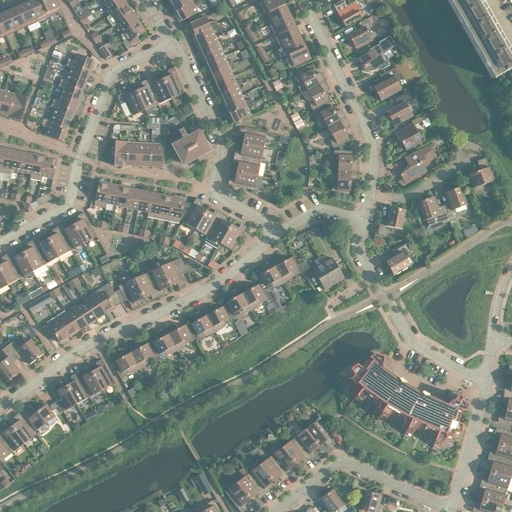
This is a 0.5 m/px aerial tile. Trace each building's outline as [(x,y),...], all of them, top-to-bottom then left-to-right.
[(33,0),(29,2),(37,21),(48,16),(41,0),(33,0)] [(54,0),(41,0),(48,16),(60,11),(54,0)] [(110,15),(127,4),(123,0),(113,0),(105,6),(110,15)] [(174,0),(169,3),(173,8),(174,8),(176,11),(196,0),(174,0)] [(194,8),(200,2),(198,0),(196,0),(176,11),(178,15),(177,15),(180,22),(197,13),(194,8)] [(282,0),(264,0),(260,2),(265,13),(285,4),(282,0)] [(343,0),(341,0),(333,5),(344,26),(343,27),(365,15),(366,17),(384,7),(380,0),(374,3),(372,0),(364,0),(365,0),(354,1),(346,5),(343,0)] [(447,0),(492,79),(511,67),(511,56),(479,0),(447,0)] [(37,21),(29,2),(23,5),(18,6),(26,26),(37,21)] [(116,24),(133,13),(127,4),(110,15),(116,24)] [(285,4),(265,13),(270,24),(289,15),(286,9),(285,4)] [(7,12),(16,30),(26,26),(18,6),(13,9),(7,12)] [(16,30),(7,12),(1,15),(0,14),(0,25),(5,35),(16,30)] [(122,33),(138,22),(133,13),(116,24),(122,33)] [(289,15),(270,24),(276,35),(295,26),(292,21),(289,15)] [(194,34),(217,24),(216,21),(208,22),(205,17),(188,25),(191,31),(192,31),(194,34)] [(374,25),(370,17),(357,25),(360,30),(348,37),(356,50),(372,41),(366,30),(374,25)] [(138,22),(122,33),(130,44),(126,46),(126,47),(130,44),(139,42),(137,36),(145,31),(138,22)] [(218,27),(217,24),(194,34),(196,38),(194,39),(197,44),(214,36),(212,32),(218,27)] [(295,26),(276,35),(281,46),(299,37),(296,31),(295,26)] [(248,35),(253,32),(249,27),(245,29),(248,35)] [(65,38),(71,35),(68,30),(63,33),(65,38)] [(390,35),(396,43),(401,40),(395,32),(390,35)] [(217,42),(214,36),(197,44),(200,51),(201,50),(203,54),(224,44),(223,41),(217,42)] [(364,67),(366,72),(368,71),(369,72),(377,67),(381,69),(389,66),(386,60),(384,61),(381,54),(395,45),(395,46),(396,45),(389,36),(378,42),(379,44),(371,48),(371,50),(358,59),(364,67)] [(299,37),(281,46),(286,57),(305,48),(302,43),(299,37)] [(42,48),(48,45),(46,40),(40,43),(42,48)] [(223,57),(221,52),(226,48),(224,44),(203,54),(204,58),(203,58),(206,64),(223,57)] [(112,57),(104,45),(98,48),(105,59),(111,56),(112,57)] [(260,56),(265,53),(261,48),(257,50),(260,56)] [(305,48),(286,57),(291,68),(310,59),(305,48)] [(21,58),(27,55),(24,49),(19,53),(21,58)] [(62,60),(64,55),(56,52),(54,57),(62,60)] [(68,58),(67,62),(89,70),(90,67),(92,67),(94,61),(76,54),(74,59),(68,58)] [(225,61),(223,57),(206,64),(209,71),(210,70),(212,74),(233,64),(232,60),(225,61)] [(67,62),(65,66),(70,69),(68,74),(86,81),(89,75),(87,74),(89,70),(67,62)] [(232,76),(230,71),(235,67),(233,64),(212,74),(213,77),(212,78),(215,84),(232,76)] [(44,74),(50,76),(53,69),(47,66),(44,74)] [(298,95),(299,95),(325,81),(320,73),(314,74),(312,72),(308,66),(293,74),(294,77),(298,82),(298,86),(302,93),(298,95)] [(173,69),(167,71),(169,76),(162,79),(171,98),(184,92),(186,98),(173,67),(172,67),(173,69)] [(400,89),(392,76),(396,74),(393,68),(379,76),(382,81),(373,86),(381,100),(400,89)] [(272,77),(277,74),(273,69),(269,72),(272,77)] [(68,74),(67,79),(60,79),(59,82),(81,91),(82,87),(84,88),(86,81),(68,74)] [(221,93),(242,84),(240,80),(234,81),(232,76),(215,84),(217,90),(219,90),(221,93)] [(157,104),(171,98),(162,79),(155,82),(153,78),(147,80),(157,104)] [(157,104),(147,80),(141,83),(143,87),(136,91),(144,110),(146,115),(151,113),(154,106),(157,104)] [(325,81),(299,95),(302,94),(306,100),(309,103),(311,109),(313,111),(329,103),(325,96),(324,93),(329,89),(325,81)] [(59,82),(58,86),(63,90),(61,95),(79,101),(81,95),(80,94),(81,91),(59,82)] [(242,84),(221,93),(222,97),(221,98),(224,104),(241,96),(239,91),(247,85),(246,82),(242,84)] [(131,116),(144,110),(136,91),(128,94),(126,90),(121,92),(120,90),(119,91),(133,122),(134,122),(131,116)] [(9,115),(15,95),(14,94),(3,91),(0,101),(0,113),(3,114),(5,113),(9,115)] [(394,100),(398,106),(386,112),(394,127),(395,126),(394,126),(413,115),(406,102),(411,99),(407,92),(393,100),(394,100)] [(14,93),(14,94),(15,95),(9,115),(13,116),(13,117),(14,119),(20,121),(27,97),(14,93)] [(53,99),(51,103),(73,111),(75,107),(76,108),(79,101),(61,95),(59,99),(53,99)] [(243,101),(241,96),(224,104),(226,110),(228,109),(229,113),(253,103),(251,99),(243,101)] [(230,117),(233,124),(250,116),(248,111),(258,102),(257,100),(253,103),(229,113),(231,117),(230,117)] [(73,111),(51,103),(50,106),(55,110),(53,115),(71,122),(74,115),(72,114),(73,111)] [(314,114),(318,119),(322,118),(327,127),(345,118),(340,110),(334,111),(332,109),(329,103),(313,111),(314,114)] [(43,119),(42,122),(65,131),(67,127),(69,128),(71,122),(53,115),(51,120),(43,119)] [(345,118),(327,127),(333,137),(330,139),(331,146),(334,148),(349,140),(345,133),(345,130),(349,126),(345,118)] [(65,131),(42,122),(41,125),(47,130),(45,135),(63,142),(66,136),(64,136),(65,131)] [(208,150),(198,132),(195,133),(192,128),(199,124),(198,124),(185,131),(183,128),(180,129),(195,156),(201,154),(208,150)] [(405,150),(422,141),(412,124),(394,134),(397,139),(400,138),(402,141),(401,142),(405,150)] [(242,144),(263,148),(266,134),(272,135),(238,128),(240,129),(239,135),(243,136),(242,144)] [(195,156),(180,129),(178,130),(178,131),(176,133),(174,130),(167,129),(166,145),(173,146),(183,164),(191,160),(190,159),(195,156)] [(121,165),(122,163),(126,164),(127,143),(127,142),(115,141),(114,150),(112,150),(112,156),(114,156),(113,166),(120,166),(121,165)] [(132,165),(138,166),(139,143),(127,143),(126,164),(130,164),(132,165)] [(145,165),(150,165),(151,144),(139,143),(138,166),(144,166),(145,165)] [(432,143),(419,150),(405,158),(410,167),(408,168),(407,167),(401,173),(400,172),(399,173),(400,175),(402,177),(397,182),(402,186),(406,184),(412,180),(414,182),(419,179),(420,176),(426,172),(423,167),(427,164),(435,155),(430,150),(435,147),(432,143)] [(162,167),(163,144),(151,144),(150,165),(154,165),(156,166),(162,167)] [(234,157),(260,162),(263,148),(242,144),(240,151),(235,150),(234,157)] [(0,171),(9,174),(10,170),(13,151),(3,148),(0,162),(0,171)] [(337,172),(357,173),(358,164),(352,162),(351,159),(351,151),(334,150),(333,154),(334,160),(338,161),(337,172)] [(10,170),(20,172),(24,153),(13,151),(10,170)] [(20,172),(30,174),(31,174),(35,155),(24,153),(20,172)] [(35,155),(31,174),(30,174),(29,178),(41,180),(42,176),(41,176),(45,157),(35,155)] [(51,183),(56,160),(45,157),(41,176),(42,176),(52,178),(51,183)] [(257,176),(260,162),(234,157),(233,163),(238,164),(236,172),(257,176)] [(474,192),(480,191),(483,189),(482,184),(493,181),(495,185),(485,158),(477,161),(478,170),(475,172),(468,175),(474,193),(475,193),(474,192)] [(260,191),(254,190),(257,176),(236,172),(234,180),(230,179),(228,185),(227,184),(226,185),(260,192),(260,191)] [(326,192),(332,193),(349,194),(349,187),(351,183),(357,182),(357,173),(337,172),(337,183),(333,184),(331,190),(326,190),(326,192)] [(98,182),(94,201),(93,209),(94,205),(105,207),(106,203),(105,203),(109,184),(98,182)] [(116,205),(120,186),(109,184),(105,203),(106,203),(112,205),(112,208),(113,210),(115,210),(116,205)] [(131,189),(120,186),(116,205),(127,208),(131,189)] [(449,205),(443,207),(448,221),(455,219),(452,210),(469,204),(469,203),(466,204),(460,188),(463,187),(462,186),(445,193),(449,205)] [(131,189),(127,208),(137,210),(141,191),(131,189)] [(152,193),(141,191),(137,210),(148,212),(152,193)] [(50,199),(47,194),(50,192),(36,199),(39,206),(54,197),(50,199)] [(152,193),(148,212),(147,216),(157,218),(158,214),(162,195),(152,193)] [(168,221),(169,216),(173,197),(162,195),(158,214),(157,218),(168,221)] [(173,197),(169,216),(168,221),(179,223),(184,200),(173,197)] [(182,222),(195,229),(205,210),(199,207),(201,202),(196,199),(196,198),(196,197),(179,227),(182,222)] [(448,221),(443,207),(437,209),(433,197),(415,203),(415,204),(418,203),(424,219),(421,220),(422,221),(426,219),(428,226),(441,221),(442,223),(448,221)] [(377,233),(384,235),(386,226),(404,229),(401,228),(404,211),(407,211),(389,207),(386,220),(380,219),(377,233)] [(207,236),(220,213),(215,210),(212,214),(205,210),(195,229),(207,236)] [(79,221),(73,225),(83,243),(95,236),(98,242),(99,242),(92,230),(82,212),(83,214),(77,217),(79,221)] [(220,243),(230,225),(224,221),(226,216),(220,213),(207,236),(204,241),(209,244),(211,243),(218,247),(217,248),(217,249),(220,243)] [(322,237),(328,233),(322,222),(316,225),(322,237)] [(70,250),(83,243),(73,225),(66,228),(63,224),(58,227),(70,250)] [(230,256),(233,251),(246,228),(247,226),(246,226),(245,227),(240,224),(237,229),(230,225),(220,243),(232,250),(229,256),(230,256)] [(54,235),(47,239),(58,257),(70,250),(58,227),(52,230),(54,235)] [(298,242),(307,237),(304,232),(295,237),(298,242)] [(45,264),(58,257),(47,239),(40,242),(38,238),(32,241),(45,264)] [(451,248),(456,244),(454,240),(448,244),(451,248)] [(45,264),(32,241),(27,244),(29,249),(22,252),(32,271),(45,264)] [(406,241),(393,249),(396,254),(385,261),(394,277),(395,277),(394,274),(409,265),(410,268),(411,268),(409,265),(413,263),(405,250),(409,247),(406,241)] [(182,251),(185,246),(180,243),(177,248),(182,251)] [(191,249),(185,246),(182,251),(188,254),(191,249)] [(35,276),(32,271),(22,252),(15,256),(13,252),(7,255),(20,278),(24,275),(26,279),(28,279),(35,276)] [(1,258),(4,263),(0,264),(0,272),(7,285),(20,278),(7,255),(1,258)] [(174,261),(171,255),(171,256),(173,261),(160,267),(169,286),(176,283),(178,288),(184,285),(185,287),(185,286),(179,272),(183,270),(183,264),(181,260),(178,259),(174,261)] [(334,263),(331,258),(327,260),(324,255),(314,261),(317,266),(312,269),(315,274),(316,273),(318,277),(317,277),(324,290),(343,279),(336,266),(335,267),(334,263)] [(284,283),(291,278),(293,275),(299,274),(301,272),(303,275),(304,275),(302,271),(293,256),(287,260),(284,260),(279,256),(271,260),(284,283),(286,286),(284,283)] [(92,260),(87,264),(89,269),(95,266),(92,260)] [(219,265),(210,260),(207,265),(214,269),(219,265)] [(256,277),(260,284),(260,283),(265,292),(268,291),(272,287),(276,286),(283,283),(285,286),(286,286),(284,283),(271,260),(263,265),(265,271),(262,273),(256,277)] [(306,277),(312,273),(305,261),(298,264),(302,271),(304,275),(306,277)] [(162,290),(169,286),(160,267),(147,273),(158,297),(164,294),(162,290)] [(152,299),(158,297),(147,273),(134,279),(143,298),(150,295),(152,299)] [(114,292),(121,303),(127,300),(132,310),(133,310),(132,309),(138,306),(136,301),(143,298),(134,279),(118,286),(116,280),(116,281),(120,290),(114,292)] [(251,288),(246,283),(238,287),(253,314),(253,313),(251,310),(258,306),(260,303),(266,301),(267,300),(269,303),(271,302),(265,292),(260,283),(260,284),(254,287),(251,288)] [(121,303),(114,292),(113,293),(107,284),(92,293),(105,313),(114,307),(114,306),(120,302),(121,303)] [(252,314),(253,314),(238,287),(230,292),(232,298),(230,300),(223,304),(224,306),(224,305),(232,319),(235,318),(239,314),(243,314),(251,310),(252,314)] [(92,293),(83,299),(96,319),(105,313),(92,293)] [(77,309),(74,305),(87,325),(96,319),(83,299),(83,300),(85,303),(77,309)] [(30,311),(36,308),(32,302),(27,305),(30,311)] [(280,302),(267,306),(269,312),(282,308),(280,302)] [(74,305),(65,311),(78,331),(87,325),(74,305)] [(215,310),(210,305),(202,309),(215,332),(217,336),(217,335),(215,332),(222,328),(224,325),(230,323),(233,321),(232,319),(224,305),(224,306),(218,309),(215,310)] [(217,336),(215,332),(202,309),(194,314),(196,320),(194,322),(188,325),(187,326),(195,339),(195,340),(196,341),(199,340),(204,336),(207,336),(215,332),(217,336)] [(78,331),(65,311),(56,317),(69,337),(78,331)] [(41,327),(50,340),(48,337),(54,334),(60,343),(69,337),(56,317),(41,327)] [(177,350),(179,354),(178,350),(184,346),(186,343),(193,341),(195,340),(195,339),(187,326),(188,325),(187,324),(180,327),(177,328),(173,323),(165,328),(177,350)] [(177,351),(179,354),(177,350),(165,328),(157,332),(158,338),(156,341),(150,344),(157,358),(158,360),(161,359),(166,354),(170,354),(177,351)] [(7,346),(16,358),(21,354),(29,364),(44,353),(44,352),(41,354),(31,340),(37,335),(36,335),(18,349),(12,342),(7,346)] [(141,372),(142,372),(140,369),(146,365),(149,361),(154,360),(155,362),(159,363),(159,362),(158,360),(157,358),(150,344),(149,342),(142,346),(139,347),(135,342),(127,346),(139,369),(141,372)] [(7,346),(2,350),(7,357),(0,362),(0,372),(6,381),(4,383),(19,372),(12,362),(16,358),(7,346)] [(112,363),(120,378),(123,377),(128,373),(132,372),(139,369),(141,373),(141,372),(139,369),(127,346),(119,351),(121,357),(118,359),(112,363)] [(461,433),(462,423),(461,423),(461,424),(457,423),(461,410),(465,411),(468,405),(461,400),(461,397),(457,395),(457,393),(459,390),(458,390),(457,393),(453,391),(448,394),(446,390),(448,394),(449,402),(446,405),(424,395),(401,382),(381,367),(383,357),(375,353),(370,357),(360,367),(357,364),(358,364),(357,364),(349,369),(349,370),(350,370),(353,375),(350,379),(346,377),(343,374),(342,374),(346,378),(350,379),(354,384),(350,392),(355,397),(348,406),(356,397),(361,401),(364,399),(376,407),(374,411),(379,414),(373,424),(374,425),(380,415),(386,418),(389,415),(401,422),(400,426),(406,430),(401,440),(402,440),(407,430),(413,433),(416,429),(428,435),(428,439),(434,442),(430,453),(431,453),(435,442),(441,444),(446,436),(452,438),(456,440),(460,442),(460,441),(456,440),(452,437),(454,433),(461,433),(460,433),(461,433)] [(98,368),(91,372),(101,390),(103,394),(105,392),(106,390),(104,389),(114,383),(116,389),(117,388),(100,359),(101,360),(95,363),(98,368)] [(81,371),(76,374),(88,397),(101,390),(91,372),(84,375),(81,371)] [(72,382),(65,385),(76,404),(88,397),(76,374),(70,377),(72,382)] [(76,404),(65,385),(59,389),(56,385),(51,388),(50,386),(49,387),(66,416),(63,411),(76,404)] [(127,391),(130,397),(131,397),(136,395),(133,388),(127,391)] [(118,404),(124,401),(119,392),(113,395),(118,404)] [(508,401),(506,409),(511,410),(511,395),(504,394),(503,400),(508,401)] [(36,411),(28,405),(22,410),(36,430),(39,433),(41,435),(47,430),(49,425),(52,424),(56,419),(57,420),(45,405),(39,410),(36,411)] [(511,425),(511,410),(506,409),(504,416),(499,415),(498,422),(496,421),(496,422),(511,425)] [(17,413),(18,414),(14,418),(17,422),(10,427),(23,444),(35,434),(18,412),(17,413)] [(327,446),(332,442),(333,443),(322,428),(322,426),(320,423),(318,423),(312,416),(316,421),(304,430),(317,447),(324,442),(327,446)] [(1,428),(0,428),(0,436),(12,452),(23,444),(10,427),(4,432),(1,428)] [(495,435),(500,436),(497,444),(511,448),(511,432),(495,428),(497,429),(495,435)] [(311,451),(317,447),(304,430),(293,439),(309,459),(314,455),(311,451)] [(0,460),(1,461),(12,452),(0,436),(0,460)] [(304,463),(309,459),(293,439),(282,447),(295,464),(301,459),(304,463)] [(491,450),(489,456),(511,463),(511,448),(497,444),(495,451),(491,450)] [(288,469),(295,464),(282,447),(270,456),(286,477),(291,473),(288,469)] [(281,481),(286,477),(270,456),(259,465),(272,482),(278,477),(281,481)] [(489,471),(510,477),(511,470),(511,463),(489,456),(487,463),(492,464),(489,471)] [(259,465),(247,474),(264,495),(269,491),(266,487),(272,482),(259,465)] [(482,478),(481,484),(506,491),(510,477),(489,471),(487,479),(482,478)] [(204,473),(191,478),(194,485),(199,483),(203,494),(211,491),(204,473)] [(236,483),(249,500),(255,495),(258,499),(264,495),(247,474),(236,483)] [(4,487),(9,483),(5,478),(1,482),(4,487)] [(243,504),(249,500),(236,483),(225,491),(221,487),(240,511),(246,508),(243,504)] [(484,492),(481,499),(502,505),(506,491),(481,484),(479,490),(484,492)] [(342,511),(347,509),(344,505),(346,503),(345,502),(343,504),(332,490),(335,488),(334,488),(319,500),(327,510),(324,511),(342,511)] [(357,509),(368,511),(382,511),(383,510),(377,508),(380,496),(362,490),(362,491),(365,492),(364,496),(360,509),(357,508),(357,509)] [(499,511),(502,505),(481,499),(479,507),(474,505),(473,511),(471,511),(472,511),(499,511)] [(192,506),(195,511),(220,511),(213,500),(210,501),(205,505),(201,506),(194,509),(192,505),(192,506)]
